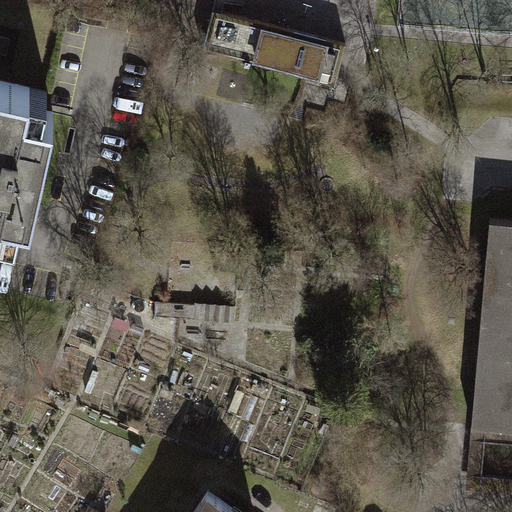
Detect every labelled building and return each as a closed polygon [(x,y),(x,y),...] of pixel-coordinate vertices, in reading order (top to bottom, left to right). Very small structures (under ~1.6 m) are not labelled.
[(346,42),(221,10),(211,51),(245,60),(245,63),(250,64),(251,62),(336,83),(346,42)] [(0,224),(13,228),(17,211),(30,214),(54,112),(41,109),(45,91),(29,87),(30,85),(0,78),(0,224)] [(511,219),(494,218),(491,256),(487,256),(484,285),(488,286),(482,358),(478,358),(475,387),(479,387),(476,425),(511,428),(511,219)] [(241,246),(216,244),(214,270),(239,272),(241,246)] [(156,300),(155,315),(236,321),(237,307),(156,300)] [(511,428),(476,425),(472,425),(467,488),(511,491),(511,428)] [(208,490),(193,511),(240,511),(241,511),(208,490)]
